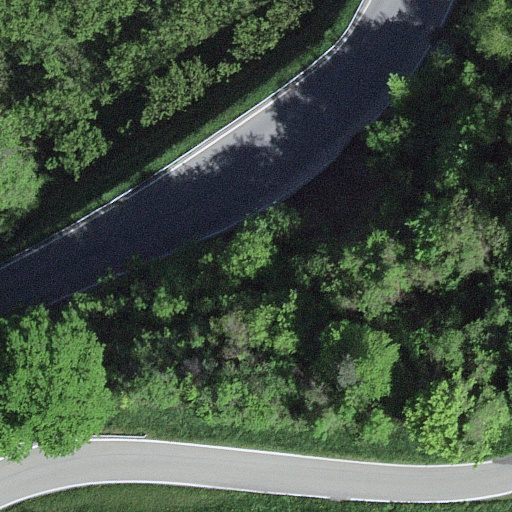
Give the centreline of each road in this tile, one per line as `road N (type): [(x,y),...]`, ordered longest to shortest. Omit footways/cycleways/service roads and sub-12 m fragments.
road 1 (unclassified): [(0,484),(68,464),(119,461),(425,483),(511,473)]
road 2 (tertiary): [(407,0),(379,52),(323,107),(215,183),(0,301)]
